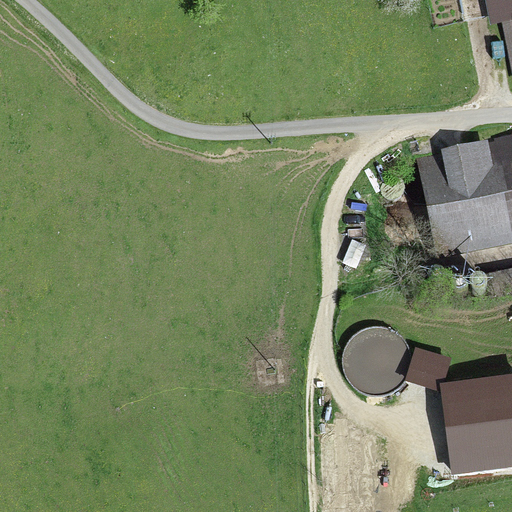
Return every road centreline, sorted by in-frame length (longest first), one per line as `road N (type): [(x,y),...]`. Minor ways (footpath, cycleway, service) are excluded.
road 1 (track): [(399,122),(349,170),(335,199),(325,361),(354,406),(427,435)]
road 2 (track): [(325,331),(308,377),(312,511)]
